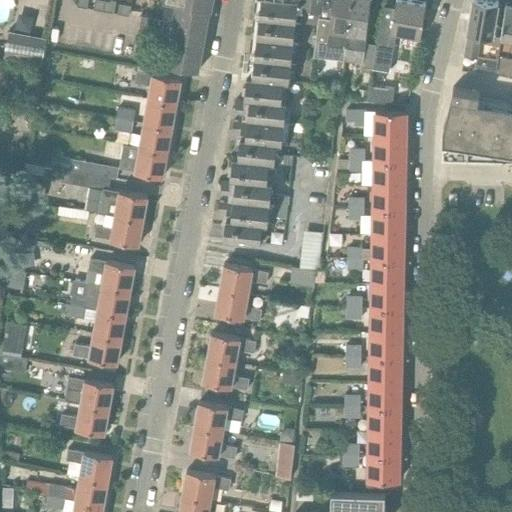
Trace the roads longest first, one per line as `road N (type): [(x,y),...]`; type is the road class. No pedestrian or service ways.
road 1 (residential): [(233,0),(139,511)]
road 2 (residential): [(424,511),(425,169)]
road 3 (residential): [(425,169),(427,120),(453,0)]
